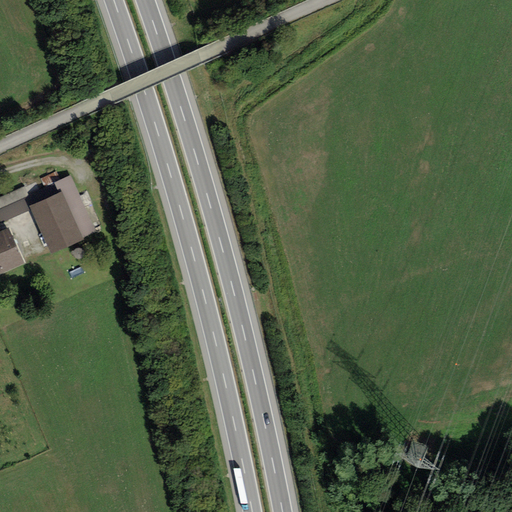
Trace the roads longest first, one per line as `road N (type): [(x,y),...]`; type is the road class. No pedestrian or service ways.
road 1 (motorway): [(112,0),(199,278),(252,511)]
road 2 (motorway): [(281,511),(225,261),(142,0)]
road 3 (track): [(0,149),(329,0)]
